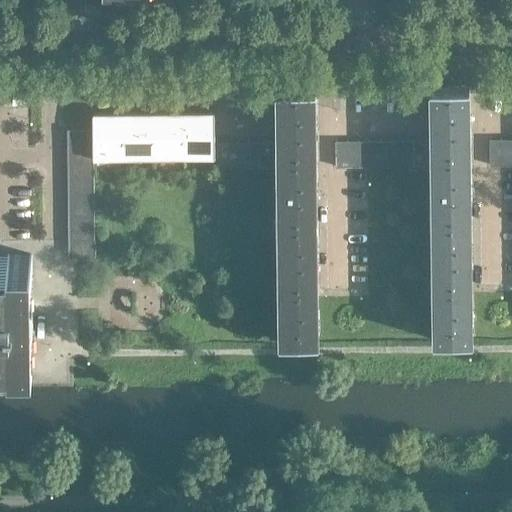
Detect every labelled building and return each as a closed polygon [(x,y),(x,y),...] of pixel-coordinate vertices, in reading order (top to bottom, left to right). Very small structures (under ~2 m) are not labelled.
[(470,212),(468,85),(429,86),(430,139),(415,139),(416,165),(430,165),(431,212),(470,212)] [(316,214),(315,87),(275,88),(276,141),(262,141),(262,167),(276,167),(277,214),(316,214)] [(183,156),(183,111),(153,112),(153,156),(183,156)] [(214,142),(214,111),(183,111),(183,156),(214,155),(214,142)] [(123,156),(123,112),(92,113),(92,128),(93,128),(93,140),(93,151),(93,157),(123,156)] [(153,156),(153,112),(123,112),(123,156),(153,156)] [(93,128),(92,128),(67,129),(67,140),(93,140),(93,128)] [(504,164),(503,138),(489,139),(489,164),(504,164)] [(511,164),(511,138),(503,138),(504,164),(511,164)] [(394,165),(393,139),(382,140),(383,165),(394,165)] [(405,165),(404,139),(393,139),(394,165),(405,165)] [(416,165),(415,139),(404,139),(405,165),(416,165)] [(93,151),(93,140),(67,140),(67,151),(93,151)] [(350,166),(349,140),(335,140),(335,166),(350,166)] [(361,166),(360,140),(349,140),(350,166),(361,166)] [(372,166),(371,140),(360,140),(361,166),(372,166)] [(383,165),(382,140),(371,140),(372,166),(383,165)] [(240,167),(240,141),(229,142),(229,167),(240,167)] [(251,167),(251,141),(240,141),(240,167),(251,167)] [(262,167),(262,141),(251,141),(251,167),(262,167)] [(229,167),(229,142),(214,142),(214,155),(214,168),(229,167)] [(93,157),(93,151),(67,151),(67,162),(93,162),(93,157)] [(93,173),(93,162),(67,162),(68,173),(93,173)] [(93,184),(93,173),(68,173),(68,184),(93,184)] [(94,195),(93,184),(68,184),(68,195),(94,195)] [(94,206),(94,195),(68,195),(68,206),(94,206)] [(94,217),(94,206),(68,206),(68,217),(94,217)] [(471,277),(470,212),(431,212),(431,277),(471,277)] [(317,279),(316,214),(277,214),(278,279),(317,279)] [(94,228),(94,217),(68,217),(68,228),(94,228)] [(94,239),(94,228),(68,228),(68,239),(94,239)] [(94,256),(94,239),(68,239),(68,256),(94,256)] [(33,358),(31,254),(7,254),(7,259),(0,258),(0,353),(8,353),(8,358),(33,358)] [(472,338),(471,277),(431,277),(432,339),(472,338)] [(318,340),(317,279),(278,279),(278,341),(318,340)]
